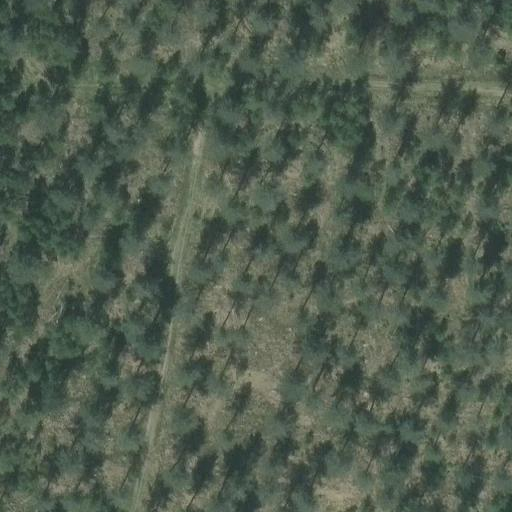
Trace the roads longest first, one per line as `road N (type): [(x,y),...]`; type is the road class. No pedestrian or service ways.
road 1 (track): [(208,86),(131,511)]
road 2 (track): [(511,90),(208,86)]
road 3 (track): [(0,82),(208,86)]
